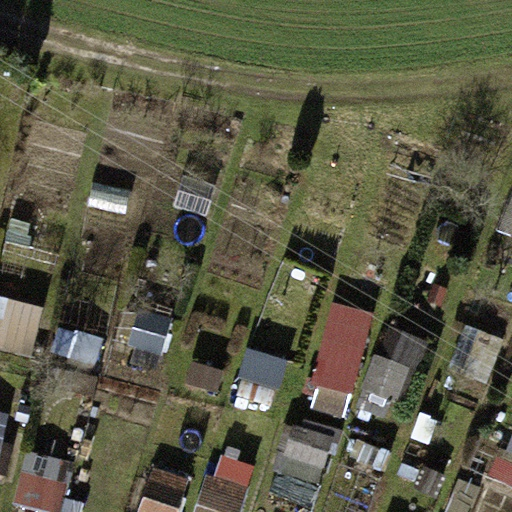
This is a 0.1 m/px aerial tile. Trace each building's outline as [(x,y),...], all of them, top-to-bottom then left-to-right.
[(0,348),(39,358),(50,310),(0,298),(0,348)] [(328,306),(323,410),(368,413),(373,309),(328,306)] [(368,399),(410,410),(428,344),(387,332),(368,399)] [(0,476),(2,477),(17,419),(0,414),(0,476)] [(328,485),(342,441),(296,427),(283,471),(328,485)] [(249,511),(266,468),(230,454),(207,511),(249,511)] [(24,506),(68,511),(71,511),(79,462),(31,455),(24,506)] [(161,470),(147,511),(189,511),(199,482),(161,470)]
